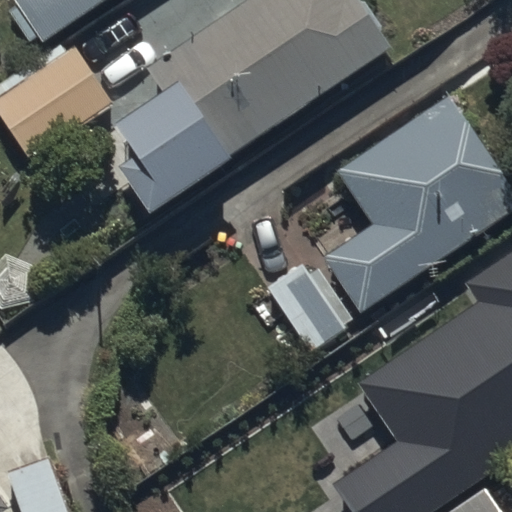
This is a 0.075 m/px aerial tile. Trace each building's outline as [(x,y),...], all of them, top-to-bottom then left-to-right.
[(44,40),(48,47),(119,0),(25,0),(20,4),(31,20),(22,26),(35,46),(44,40)] [(242,171),(235,162),(397,55),(360,0),(245,0),(253,11),(154,76),(173,104),(126,135),(149,169),(132,180),(162,224),(242,171)] [(112,45),(130,73),(184,37),(166,9),(112,45)] [(0,108),(0,114),(35,166),(116,111),(78,55),(0,108)] [(379,234),(330,265),(363,319),(511,225),(511,186),(461,105),(344,178),(379,234)] [(397,441),(333,484),(351,511),(431,511),(511,458),(511,254),(467,285),(479,303),(359,383),(397,441)] [(0,265),(0,310),(2,314),(38,306),(41,271),(8,257),(0,265)] [(318,263),(271,295),(316,360),(362,329),(318,263)] [(213,460),(248,511),(277,511),(361,454),(316,389),(213,460)] [(241,511),(206,455),(142,495),(152,511),(241,511)] [(73,511),(58,461),(14,475),(25,511),(73,511)] [(456,511),(497,511),(484,493),(456,511)] [(0,511),(11,511),(0,495),(0,511)]
